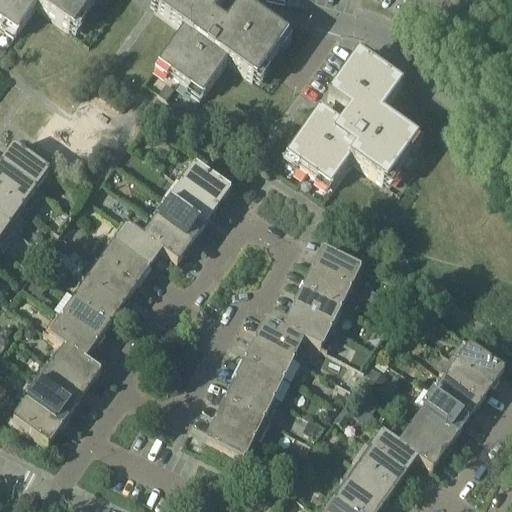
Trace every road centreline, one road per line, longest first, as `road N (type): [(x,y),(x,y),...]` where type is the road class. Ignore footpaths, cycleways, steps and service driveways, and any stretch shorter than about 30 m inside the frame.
road 1 (residential): [(124,401),(166,411),(187,399),(238,313),(262,303),(286,249),(253,232),(237,236),(186,300),(166,308),(133,359)]
road 2 (residential): [(253,0),(376,31),(511,140)]
road 3 (residential): [(511,417),(447,506),(428,511)]
